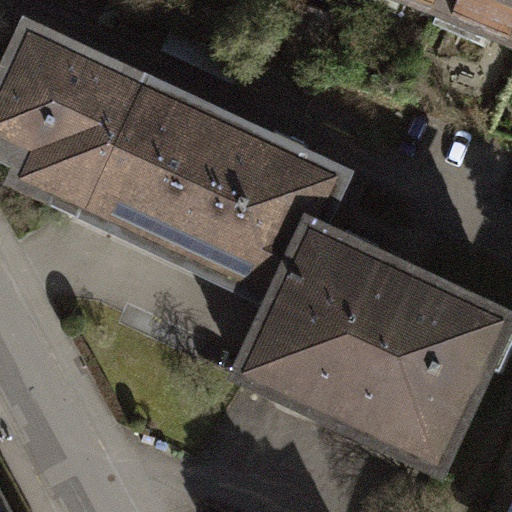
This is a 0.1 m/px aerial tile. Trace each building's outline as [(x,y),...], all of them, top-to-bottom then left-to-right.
[(265,0),(249,47),(274,56),(294,0),(265,0)] [(407,0),(442,14),(448,0),(407,0)] [(511,43),(511,0),(448,0),(442,14),(511,43)] [(86,215),(144,91),(29,38),(0,99),(0,142),(32,157),(19,184),(86,215)] [(86,215),(278,307),(311,238),(338,181),(144,91),(86,215)] [(506,327),(311,238),(278,307),(242,385),(438,475),(506,327)]
